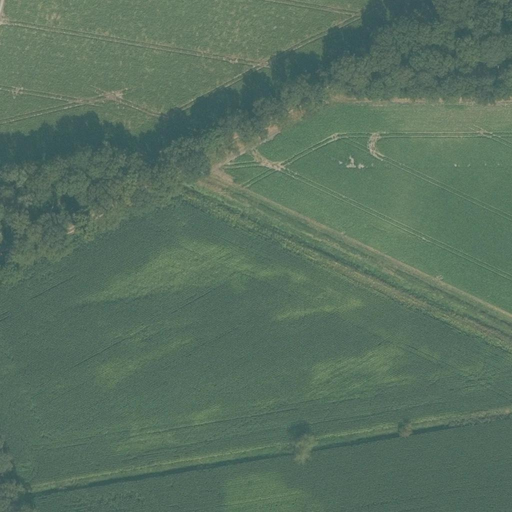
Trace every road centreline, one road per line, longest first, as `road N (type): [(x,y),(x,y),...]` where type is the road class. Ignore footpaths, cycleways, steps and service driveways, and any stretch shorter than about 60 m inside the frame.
road 1 (track): [(0,254),(73,229),(492,0)]
road 2 (track): [(511,332),(181,169)]
